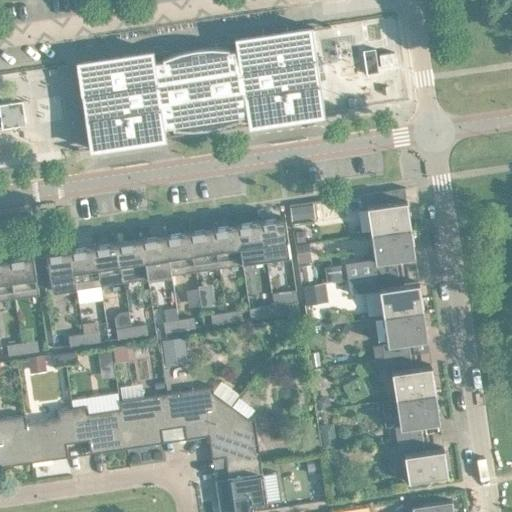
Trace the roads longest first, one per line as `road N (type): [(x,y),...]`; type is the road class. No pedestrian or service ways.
road 1 (tertiary): [(0,194),(430,130)]
road 2 (residential): [(486,511),(430,130)]
road 3 (residential): [(0,34),(228,0)]
road 4 (residential): [(0,497),(169,471),(188,511)]
road 5 (residential): [(430,130),(411,0)]
